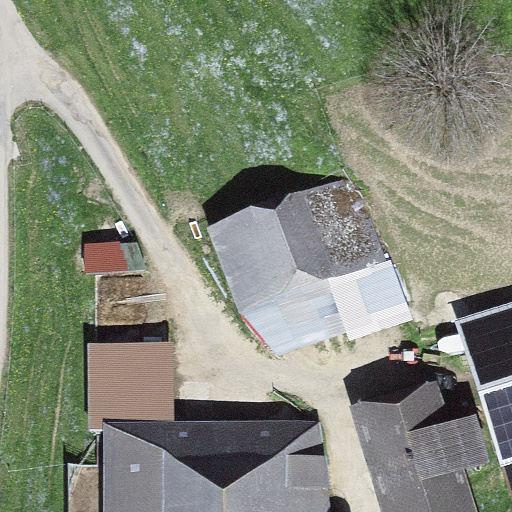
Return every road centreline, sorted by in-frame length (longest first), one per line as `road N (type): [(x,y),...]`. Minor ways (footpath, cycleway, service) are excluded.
road 1 (track): [(0,54),(74,104),(217,334),(242,359),(313,386),(357,511)]
road 2 (track): [(204,398),(281,396),(380,365),(436,371),(452,388)]
